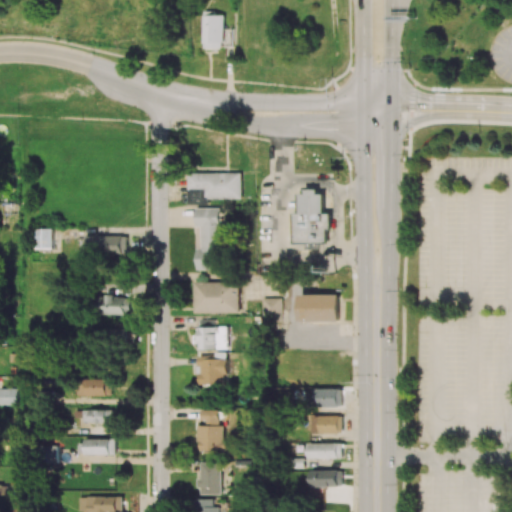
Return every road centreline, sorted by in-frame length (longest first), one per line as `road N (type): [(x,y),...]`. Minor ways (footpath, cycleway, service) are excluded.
road 1 (residential): [(159,90),(160,511)]
road 2 (primary): [(376,257),(393,153),(392,0)]
road 3 (primary): [(376,257),(375,511)]
road 4 (residential): [(159,90),(27,46),(0,46)]
road 5 (residential): [(206,103),(228,115),(280,122),(366,122)]
road 6 (residential): [(364,92),(206,103)]
road 7 (primary): [(366,122),(376,257)]
road 8 (primary): [(364,0),(366,122)]
